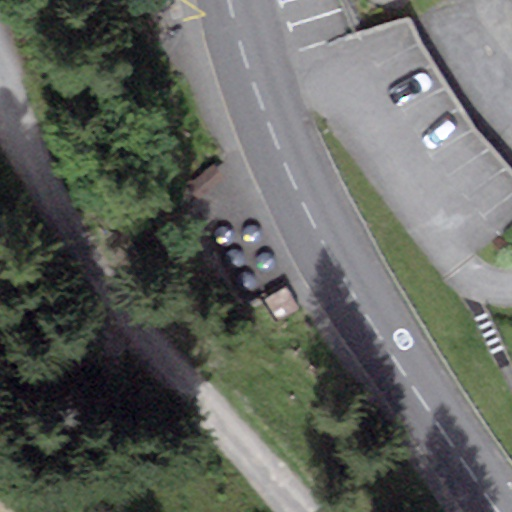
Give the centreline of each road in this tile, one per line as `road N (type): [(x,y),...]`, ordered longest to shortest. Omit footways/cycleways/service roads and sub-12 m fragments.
road 1 (secondary): [(498,511),(294,186),(232,0)]
road 2 (track): [(0,79),(60,216),(129,333),(293,511)]
